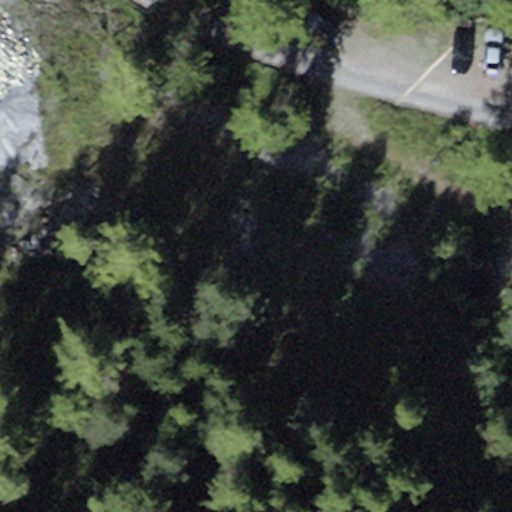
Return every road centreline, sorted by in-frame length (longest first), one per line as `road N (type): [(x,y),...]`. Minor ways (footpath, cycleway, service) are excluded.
road 1 (track): [(371,98),(175,22),(146,0)]
road 2 (track): [(511,116),(371,98)]
